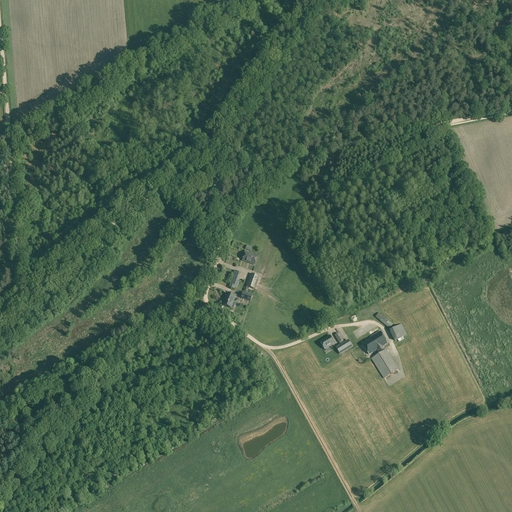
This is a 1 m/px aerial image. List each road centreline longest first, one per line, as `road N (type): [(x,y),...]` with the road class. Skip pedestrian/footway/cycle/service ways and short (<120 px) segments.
road 1 (track): [(511,108),(215,181)]
road 2 (track): [(205,298),(88,391),(0,493)]
road 3 (track): [(24,294),(0,30)]
road 4 (track): [(266,347),(370,321),(381,326),(402,370),(387,383)]
road 5 (track): [(168,190),(145,195),(24,294)]
road 6 (track): [(318,206),(445,138)]
